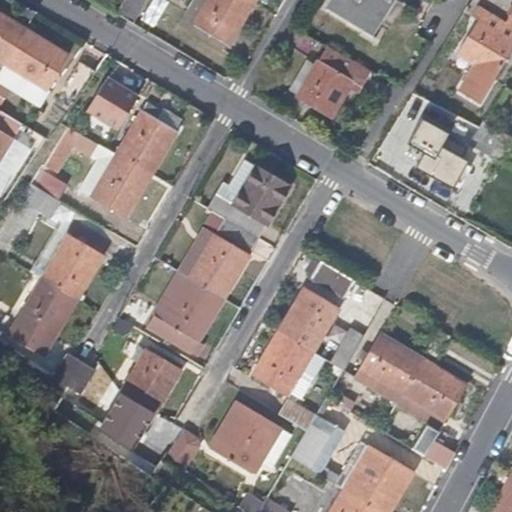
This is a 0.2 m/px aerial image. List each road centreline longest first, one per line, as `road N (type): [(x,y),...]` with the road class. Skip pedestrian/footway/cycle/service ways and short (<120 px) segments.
road 1 (residential): [(197,407),(338,171)]
road 2 (residential): [(229,103),(101,332)]
road 3 (residential): [(462,0),(358,182)]
road 4 (residential): [(229,103),(50,0)]
road 5 (residential): [(511,272),(358,182)]
road 6 (residential): [(442,511),(511,381)]
road 7 (residential): [(338,171),(229,103)]
road 8 (residential): [(295,0),(229,103)]
